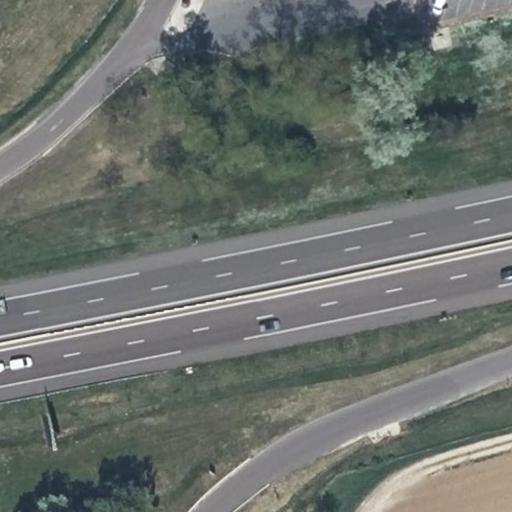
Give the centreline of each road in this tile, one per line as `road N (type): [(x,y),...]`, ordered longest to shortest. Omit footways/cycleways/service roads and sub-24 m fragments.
road 1 (motorway): [(511,212),(0,316)]
road 2 (motorway): [(0,366),(511,263)]
road 3 (motorway): [(214,511),(305,443),(511,360)]
road 4 (motorway): [(135,47),(0,164)]
